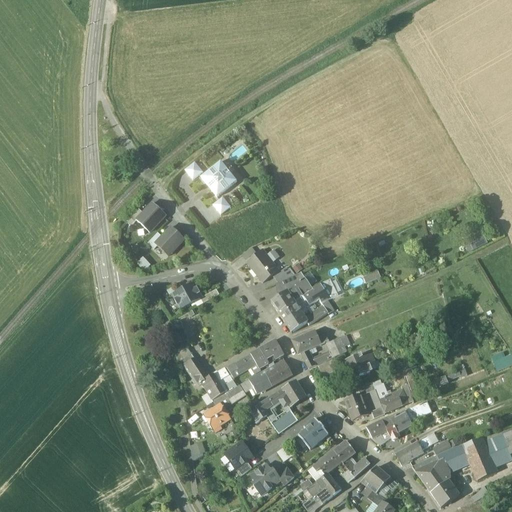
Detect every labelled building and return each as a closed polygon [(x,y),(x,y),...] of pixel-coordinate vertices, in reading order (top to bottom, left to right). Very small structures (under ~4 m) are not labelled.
[(195,163),(185,171),(193,181),(203,173),(195,163)] [(221,163),(201,179),(217,199),(237,183),(221,163)] [(222,206),(218,202),(213,206),(221,216),(231,208),(226,203),(222,206)] [(155,210),(151,206),(143,214),(136,221),(137,222),(146,230),(149,226),(153,230),(164,218),(160,215),(162,213),(157,208),(155,210)] [(139,210),(127,223),(131,228),(137,222),(136,221),(143,214),(139,210)] [(162,238),(155,245),(157,247),(164,254),(168,250),(172,254),(183,242),(179,239),(181,237),(175,232),(174,234),(170,230),(162,238)] [(158,234),(148,244),(154,251),(157,247),(155,245),(162,238),(158,234)] [(472,250),(488,244),(485,235),(469,241),(472,250)] [(267,257),(263,251),(247,263),(263,284),(279,272),(273,263),(279,258),(274,252),(267,257)] [(138,266),(145,273),(151,267),(144,260),(138,266)] [(299,264),(294,269),(298,273),(303,269),(299,264)] [(288,270),(282,275),(280,273),(273,278),(278,284),(293,277),(288,270)] [(378,273),(364,280),(366,285),(381,279),(378,273)] [(278,284),(276,285),(283,296),(287,293),(286,292),(305,280),(301,274),(293,277),(278,284)] [(305,280),(286,292),(287,293),(292,300),(311,289),(305,280)] [(330,281),(311,289),(313,291),(307,295),(313,305),(319,301),(322,304),(327,302),(338,297),(330,281)] [(194,285),(173,296),(175,300),(174,301),(178,307),(178,306),(181,310),(201,299),(202,299),(200,295),(200,294),(197,288),(196,289),(194,285)] [(202,299),(201,299),(204,304),(219,296),(217,291),(202,299)] [(287,293),(283,296),(271,303),(278,314),(279,314),(287,309),(286,308),(294,303),(292,300),(287,293)] [(307,295),(303,297),(306,302),(297,308),(300,313),(304,310),(313,305),(307,295)] [(334,312),(327,302),(322,304),(323,307),(328,314),(329,315),(334,312)] [(294,303),(286,308),(287,309),(279,314),(285,324),(293,318),(300,313),(297,308),(296,306),(294,303)] [(308,317),(307,318),(312,325),(328,314),(323,307),(308,317)] [(312,325),(307,318),(308,317),(304,310),(300,313),(308,324),(307,324),(309,327),(312,325)] [(308,324),(300,313),(293,318),(285,324),(292,334),(307,324),(308,324)] [(316,332),(292,342),(299,356),(301,355),(314,350),(322,346),(319,339),(316,332)] [(326,336),(319,339),(322,346),(329,343),(326,336)] [(340,340),(327,346),(331,354),(333,360),(346,354),(340,340)] [(276,341),(260,350),(268,365),(273,362),(284,356),(276,341)] [(268,365),(260,350),(251,355),(257,366),(259,370),(268,365)] [(312,363),(309,356),(315,354),(314,350),(301,355),(309,370),(314,368),(312,363)] [(371,353),(359,359),(358,357),(345,362),(349,371),(351,371),(354,380),(373,372),(370,366),(375,363),(371,353)] [(331,354),(312,363),(314,368),(333,360),(331,354)] [(251,355),(244,359),(250,369),(257,366),(251,355)] [(186,368),(195,362),(192,356),(178,365),(179,372),(186,368)] [(511,358),(511,356),(498,361),(496,356),(492,358),(497,372),(511,366),(511,358)] [(244,359),(227,369),(233,379),(250,369),(244,359)] [(332,361),(318,367),(323,378),(337,372),(332,361)] [(217,373),(207,379),(195,362),(186,368),(198,386),(201,384),(205,389),(217,381),(214,376),(218,374),(217,373)] [(285,362),(249,381),(253,389),(256,395),(292,375),(285,362)] [(225,370),(220,373),(225,380),(230,377),(225,370)] [(218,374),(214,376),(217,381),(219,383),(225,380),(220,373),(218,374)] [(445,378),(432,383),(435,389),(447,384),(445,378)] [(217,381),(205,389),(213,401),(225,394),(219,383),(217,381)] [(249,381),(240,387),(245,394),(253,389),(249,381)] [(296,383),(284,390),(291,404),(304,397),(296,383)] [(235,384),(226,389),(228,394),(237,388),(235,384)] [(358,389),(360,395),(361,397),(375,391),(372,384),(358,389)] [(407,385),(400,388),(402,392),(405,400),(412,397),(407,385)] [(375,390),(380,402),(389,398),(384,386),(375,390)] [(245,394),(240,387),(237,388),(228,394),(226,395),(232,405),(246,396),(245,394)] [(288,405),(291,404),(284,390),(259,406),(260,407),(264,413),(285,400),(288,405)] [(382,408),(375,391),(369,394),(376,411),(382,408)] [(405,400),(402,392),(391,396),(392,397),(397,410),(405,407),(406,403),(405,400)] [(226,395),(213,403),(217,408),(221,405),(224,410),(232,405),(226,395)] [(368,416),(361,397),(360,395),(345,401),(353,422),(368,416)] [(389,398),(380,402),(385,415),(397,410),(392,397),(389,398)] [(411,423),(432,414),(427,403),(405,412),(405,413),(411,423)] [(217,408),(204,417),(204,418),(204,419),(206,422),(206,421),(212,430),(219,425),(220,426),(230,419),(224,410),(221,405),(217,408)] [(268,418),(264,413),(260,407),(250,414),(257,425),(268,418)] [(385,416),(382,408),(376,411),(371,413),(374,420),(385,416)] [(291,412),(272,425),(278,433),(279,435),(298,422),(291,412)] [(411,423),(405,413),(391,421),(398,434),(412,426),(411,423)] [(390,419),(368,430),(372,440),(382,436),(387,434),(391,440),(392,441),(395,442),(398,440),(399,438),(398,436),(399,436),(398,434),(391,421),(390,419)] [(315,420),(304,429),(306,431),(299,437),(310,451),(329,436),(324,430),(320,425),(315,420)] [(382,436),(372,440),(381,447),(391,440),(387,434),(382,436)] [(428,439),(418,445),(422,452),(432,447),(428,439)] [(412,468),(432,496),(449,482),(449,472),(469,463),(477,482),(497,474),(483,440),(453,450),(440,456),(437,450),(429,454),(430,457),(425,459),(426,462),(412,468)] [(333,452),(334,453),(355,480),(370,466),(366,462),(359,468),(358,467),(356,469),(349,460),(356,455),(346,442),(333,452)] [(194,457),(206,453),(203,443),(191,446),(194,457)] [(242,443),(225,456),(236,471),(247,463),(253,459),(242,443)] [(422,452),(418,445),(406,451),(412,461),(423,455),(422,452)] [(286,447),(277,454),(284,463),(293,456),(286,447)] [(406,451),(396,456),(402,467),(412,461),(406,451)] [(349,484),(355,480),(334,453),(323,462),(332,472),(339,467),(344,474),(342,476),(349,484)] [(328,475),(332,472),(323,462),(309,473),(317,483),(328,475)] [(247,463),(236,471),(241,478),(252,470),(247,463)] [(267,466),(251,477),(256,484),(253,485),(261,497),(272,489),(271,488),(280,482),(281,482),(277,476),(276,476),(274,477),(267,466)] [(390,480),(377,468),(365,481),(378,493),(380,491),(384,487),(390,480)] [(287,469),(277,476),(281,482),(280,482),(284,487),(294,479),(287,469)] [(328,475),(317,483),(323,491),(335,483),(328,475)] [(399,487),(390,480),(384,487),(393,494),(399,487)] [(300,488),(303,493),(307,490),(313,486),(309,481),(300,488)] [(378,493),(365,481),(362,484),(377,495),(378,493)] [(460,497),(449,482),(432,496),(442,510),(460,497)] [(316,496),(323,491),(317,483),(313,486),(307,490),(314,498),(316,496)] [(323,491),(316,496),(320,502),(323,505),(341,492),(335,483),(323,491)] [(356,503),(365,495),(358,486),(349,494),(356,503)] [(488,494),(484,487),(479,491),(483,498),(488,494)] [(385,495),(380,491),(378,493),(377,495),(378,496),(383,499),(385,495)] [(478,495),(472,499),(474,503),(478,501),(482,499),(483,498),(479,491),(478,495)] [(371,494),(367,499),(373,504),(376,499),(371,494)] [(313,507),(320,502),(316,496),(314,498),(303,506),(307,511),(308,511),(311,510),(310,508),(311,507),(313,507)] [(383,499),(378,496),(376,499),(373,504),(380,509),(384,503),(385,501),(383,499)] [(380,509),(377,511),(394,511),(395,511),(384,503),(380,509)]
